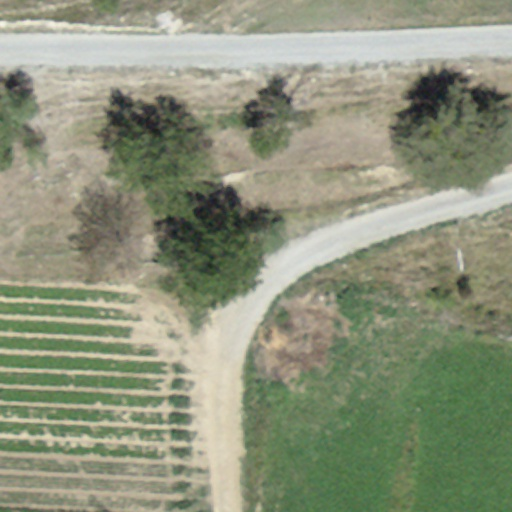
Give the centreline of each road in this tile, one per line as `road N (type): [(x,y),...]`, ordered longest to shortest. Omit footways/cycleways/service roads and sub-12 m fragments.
road 1 (track): [(511,35),(0,50)]
road 2 (track): [(216,511),(212,382),(281,264),(511,189)]
